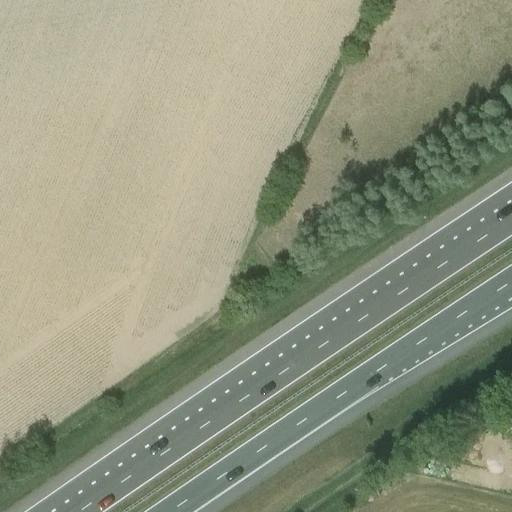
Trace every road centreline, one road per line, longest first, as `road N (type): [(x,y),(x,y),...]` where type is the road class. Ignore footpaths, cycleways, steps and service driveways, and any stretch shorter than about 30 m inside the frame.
road 1 (motorway): [(511,220),(79,511)]
road 2 (motorway): [(169,511),(511,281)]
